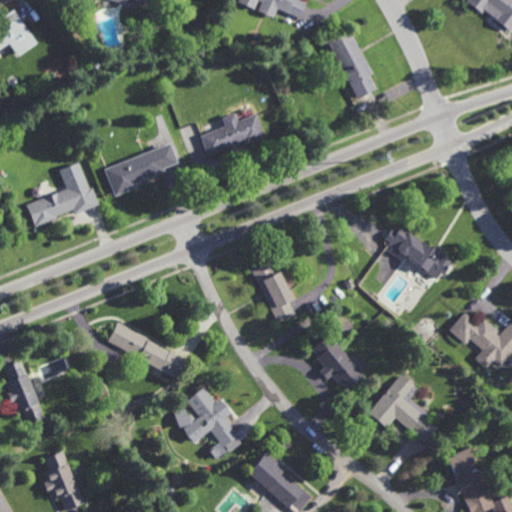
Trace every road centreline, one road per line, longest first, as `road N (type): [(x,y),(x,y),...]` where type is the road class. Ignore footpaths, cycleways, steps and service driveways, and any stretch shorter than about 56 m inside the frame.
road 1 (tertiary): [(0,328),(511,119)]
road 2 (tertiary): [(511,93),(0,293)]
road 3 (residential): [(182,220),(227,320),(272,389),(407,511)]
road 4 (residential): [(389,0),(474,195),(511,252)]
